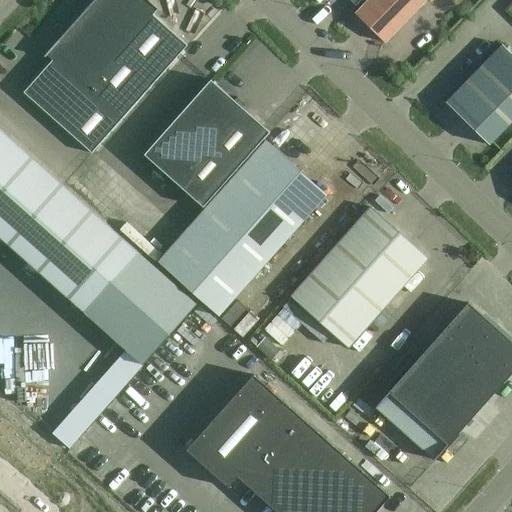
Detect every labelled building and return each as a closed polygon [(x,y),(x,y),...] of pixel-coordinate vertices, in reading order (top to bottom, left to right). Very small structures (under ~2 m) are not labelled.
[(23,93),(91,154),(187,46),(152,15),(157,10),(159,11),(160,10),(148,0),(94,0),(44,56),(45,57),(47,56),(52,60),(23,93)] [(369,0),(355,14),(384,43),(425,0),(369,0)] [(511,54),(502,45),(445,103),(489,145),(511,121),(511,54)] [(270,132),(211,80),(145,154),(204,207),(270,132)] [(0,129),(0,238),(143,366),(197,305),(0,129)] [(326,195),(266,141),(158,262),(219,316),(326,195)] [(427,258),(371,208),(291,297),(349,348),(427,258)] [(435,460),(511,373),(511,342),(468,303),(375,407),(435,460)] [(264,337),(256,346),(269,358),(278,348),(264,337)] [(242,473),(285,511),(368,511),(381,497),(386,501),(390,496),(253,375),(186,450),(229,488),(242,473)] [(8,400),(0,409),(0,438),(23,413),(8,400)] [(23,413),(0,438),(0,446),(11,456),(37,427),(23,413)] [(37,427),(11,456),(26,470),(52,440),(37,427)] [(52,440),(26,470),(40,483),(67,453),(52,440)] [(13,511),(0,500),(0,511),(13,511)]
